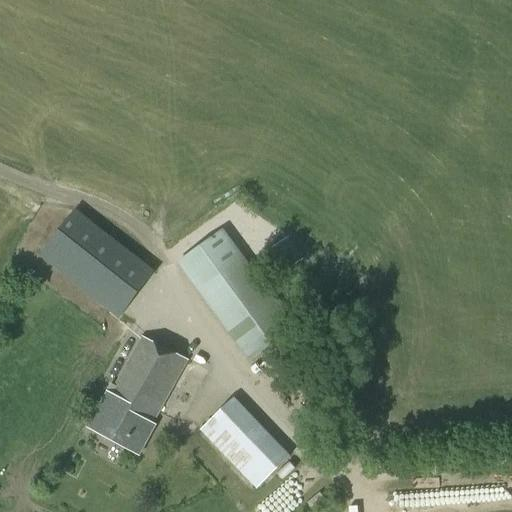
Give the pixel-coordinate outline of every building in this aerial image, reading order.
[(118,320),(154,275),(75,212),(40,257),(118,320)] [(245,363),(294,328),(223,230),(175,266),(245,363)] [(286,270),(303,260),(288,237),(271,248),(286,270)] [(153,424),(186,362),(143,338),(116,388),(111,386),(105,397),(106,397),(88,429),(139,456),(155,425),(153,424)] [(257,490),(290,458),(234,399),(200,431),(257,490)]
